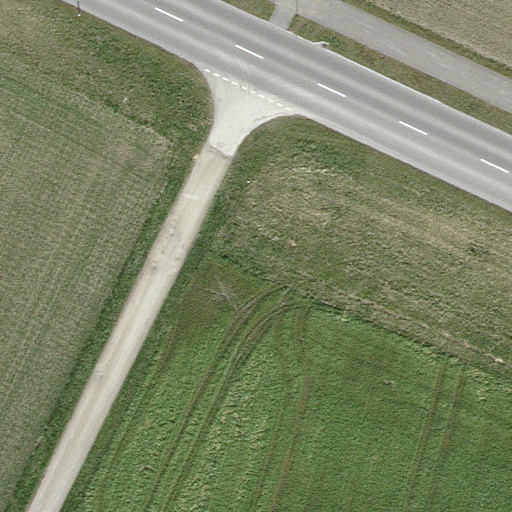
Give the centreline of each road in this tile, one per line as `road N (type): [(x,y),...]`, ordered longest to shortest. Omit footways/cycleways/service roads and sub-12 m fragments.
road 1 (track): [(47,511),(269,65)]
road 2 (tertiary): [(129,0),(511,178)]
